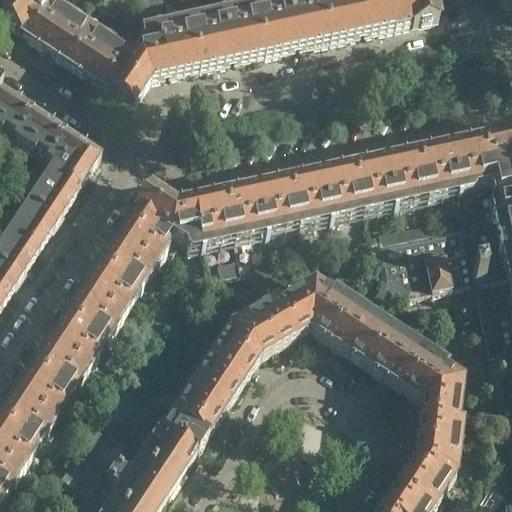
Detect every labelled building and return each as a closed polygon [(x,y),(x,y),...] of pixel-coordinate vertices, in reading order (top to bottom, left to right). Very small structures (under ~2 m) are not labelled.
[(26,45),(48,12),(58,0),(20,0),(0,22),(0,23),(19,41),(20,41),(26,45)] [(110,9),(115,2),(112,0),(104,0),(102,4),(110,9)] [(361,44),(351,0),(348,0),(319,6),(329,51),(361,44)] [(394,37),(386,0),(376,0),(369,2),(368,0),(351,0),(361,44),(394,37)] [(437,28),(432,8),(430,0),(386,0),(394,37),(437,28)] [(163,10),(161,1),(152,4),(154,13),(163,10)] [(118,14),(123,7),(115,2),(110,9),(118,14)] [(105,17),(110,9),(102,4),(97,12),(105,17)] [(154,13),(152,4),(143,7),(145,15),(154,13)] [(329,51),(319,6),(287,13),(296,58),(329,51)] [(113,22),(118,14),(110,9),(105,17),(113,22)] [(47,59),(72,22),(63,16),(61,20),(48,12),(26,45),(47,59)] [(296,58),(287,13),(254,20),(264,65),(296,58)] [(264,65),(254,20),(222,27),(231,72),(264,65)] [(68,73),(90,39),(77,31),(80,27),(72,22),(47,59),(68,73)] [(231,72),(222,27),(189,34),(199,79),(231,72)] [(199,79),(189,34),(157,41),(166,86),(199,79)] [(89,87),(114,50),(105,44),(103,48),(90,39),(68,73),(89,87)] [(166,86),(157,41),(142,44),(143,51),(132,67),(120,59),(122,55),(114,50),(89,87),(132,115),(150,89),(166,86)] [(13,148),(31,120),(0,99),(0,140),(13,148)] [(45,170),(64,142),(31,120),(13,148),(10,151),(31,165),(33,161),(45,170)] [(77,200),(100,165),(64,142),(45,170),(43,173),(50,178),(45,186),(59,195),(62,190),(77,200)] [(511,189),(511,143),(479,150),(488,188),(495,193),(511,189)] [(488,188),(479,150),(447,157),(457,201),(475,198),(474,191),(488,188)] [(457,201),(447,157),(415,164),(425,208),(457,201)] [(425,208),(415,164),(383,170),(393,215),(425,208)] [(393,215),(383,170),(351,177),(361,222),(393,215)] [(361,222),(351,177),(319,184),(329,229),(361,222)] [(329,229),(319,184),(287,191),(296,235),(329,229)] [(57,231),(77,200),(62,190),(59,195),(45,186),(33,203),(29,200),(23,209),(57,231)] [(511,189),(495,193),(498,205),(489,207),(494,228),(483,230),(483,231),(474,232),(464,235),(454,237),(410,246),(400,248),(390,251),(370,255),(372,264),(378,291),(405,308),(425,304),(425,303),(430,302),(430,303),(449,299),(449,298),(506,286),(509,301),(476,309),(488,366),(511,361),(511,189)] [(296,235),(287,191),(255,198),(264,242),(296,235)] [(200,256),(191,211),(175,215),(150,198),(134,222),(169,245),(183,253),(184,259),(200,256)] [(264,242),(255,198),(223,204),(232,249),(264,242)] [(232,249),(223,204),(191,211),(200,256),(232,249)] [(38,259),(57,231),(23,209),(18,217),(22,220),(9,240),(38,259)] [(162,256),(169,245),(134,222),(117,247),(157,273),(166,259),(162,256)] [(483,230),(482,223),(472,225),(474,232),(483,231),(483,230)] [(474,232),(472,225),(462,227),(464,235),(474,232)] [(464,235),(462,227),(452,229),(454,237),(464,235)] [(410,246),(408,238),(398,241),(400,248),(410,246)] [(0,275),(19,288),(38,259),(9,240),(0,254),(0,275)] [(400,248),(398,241),(388,243),(390,251),(400,248)] [(157,273),(117,247),(100,273),(136,296),(143,285),(147,287),(157,273)] [(345,260),(344,252),(334,255),(336,262),(345,260)] [(336,262),(334,255),(324,257),(326,264),(336,262)] [(372,264),(370,255),(362,257),(364,265),(372,264)] [(364,265),(362,257),(353,258),(355,267),(364,265)] [(281,274),(280,266),(270,268),(271,276),(281,274)] [(271,276),(270,268),(260,270),(262,278),(266,277),(271,276)] [(128,308),(136,296),(100,273),(83,299),(123,325),(132,311),(128,308)] [(0,315),(0,316),(19,288),(0,275),(0,315)] [(266,277),(262,278),(257,279),(259,288),(268,286),(266,277)] [(217,287),(215,280),(206,282),(207,289),(217,287)] [(207,289),(206,282),(196,284),(198,292),(207,289)] [(181,295),(179,287),(170,289),(171,297),(181,295)] [(171,297),(170,289),(165,290),(159,300),(166,305),(171,297)] [(381,305),(386,298),(378,293),(373,300),(381,305)] [(400,351),(383,340),(373,333),(375,329),(368,325),(361,320),(359,323),(340,311),(342,308),(333,302),(331,305),(316,296),(277,319),(294,348),(309,339),(385,389),(410,352),(403,347),(400,351)] [(388,310),(393,303),(386,298),(381,305),(388,310)] [(123,325),(83,299),(67,325),(102,348),(109,336),(113,339),(123,325)] [(168,318),(174,310),(166,305),(161,313),(168,318)] [(471,325),(468,311),(454,314),(457,328),(471,325)] [(294,348),(277,319),(273,312),(262,319),(263,321),(253,328),(272,361),(294,348)] [(163,327),(168,318),(161,313),(155,322),(163,327)] [(441,326),(439,317),(430,319),(432,327),(441,326)] [(432,327),(430,319),(421,320),(423,329),(432,327)] [(94,359),(102,348),(67,325),(50,350),(89,376),(98,362),(94,359)] [(144,339),(149,330),(142,325),(136,334),(144,339)] [(272,361),(253,328),(227,343),(220,352),(254,375),(258,368),(272,361)] [(138,347),(144,339),(136,334),(131,342),(138,347)] [(139,363),(144,354),(137,349),(131,358),(139,363)] [(478,359),(476,349),(467,351),(469,361),(478,359)] [(89,376),(50,350),(33,376),(68,399),(75,388),(79,390),(89,376)] [(239,397),(254,375),(220,352),(213,364),(209,362),(202,373),(206,375),(239,397)] [(403,401),(425,367),(415,360),(417,357),(410,352),(385,389),(403,401)] [(133,371),(139,363),(131,358),(126,366),(133,371)] [(481,368),(478,359),(469,361),(471,370),(481,368)] [(451,434),(457,388),(442,379),(445,375),(436,369),(434,373),(425,367),(403,401),(420,412),(418,430),(451,434)] [(225,419),(239,397),(206,375),(198,386),(195,384),(188,395),(225,419)] [(60,411),(68,399),(33,376),(16,402),(55,428),(64,414),(60,411)] [(110,390),(116,382),(108,377),(103,385),(110,390)] [(105,399),(110,390),(103,385),(97,394),(105,399)] [(505,396),(503,387),(493,389),(495,399),(505,396)] [(225,419),(188,395),(181,406),(184,408),(176,419),(210,441),(225,419)] [(507,406),(505,396),(495,399),(497,408),(507,406)] [(55,428),(16,402),(0,425),(0,428),(34,451),(41,439),(46,442),(55,428)] [(210,441),(176,419),(173,417),(166,428),(169,430),(162,442),(195,464),(210,441)] [(26,462),(34,451),(0,428),(0,465),(21,479),(30,465),(26,462)] [(76,442),(82,433),(74,428),(69,437),(76,442)] [(459,434),(451,434),(418,430),(415,455),(453,460),(454,447),(457,448),(459,434)] [(163,511),(195,464),(162,442),(153,443),(126,484),(118,479),(127,466),(119,461),(124,453),(95,434),(58,490),(88,509),(93,501),(101,506),(109,493),(117,499),(107,511),(163,511)] [(71,450),(76,442),(69,437),(63,445),(71,450)] [(500,461),(498,451),(488,453),(490,463),(500,461)] [(449,489),(453,460),(415,455),(413,471),(409,477),(443,499),(449,489)] [(502,470),(500,461),(490,463),(492,472),(502,470)] [(21,479),(0,465),(0,502),(8,491),(12,494),(21,479)] [(434,511),(443,499),(409,477),(394,499),(413,511),(434,511)] [(42,493),(48,485),(40,480),(35,488),(42,493)] [(37,502),(42,493),(35,488),(29,497),(37,502)] [(494,511),(502,501),(489,492),(476,511),(494,511)] [(413,511),(394,499),(386,511),(413,511)]
